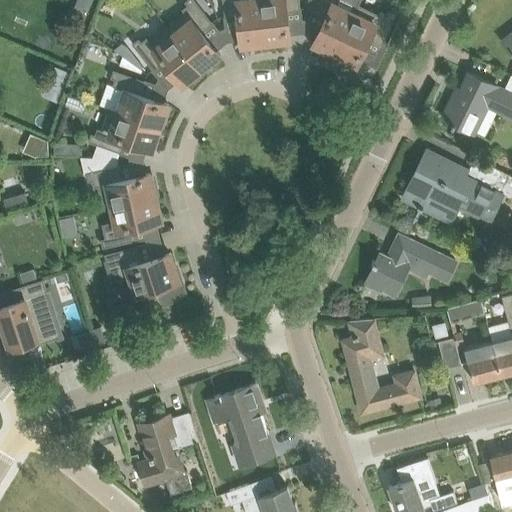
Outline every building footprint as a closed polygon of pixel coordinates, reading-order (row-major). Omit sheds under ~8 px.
[(93,0),(77,0),(72,14),(85,19),(93,0)] [(185,11),(167,25),(201,67),(203,66),(204,67),(217,57),(215,56),(219,52),(202,31),(213,22),(213,21),(212,21),(195,0),(185,0),(188,4),(182,8),(185,11)] [(266,41),(261,0),(222,0),(225,16),(224,16),(224,17),(239,15),(242,43),(266,41)] [(261,0),(266,41),(269,40),(269,42),(285,40),(285,39),(290,38),(287,10),(301,9),(301,7),(300,7),(299,0),(261,0)] [(314,42),(335,52),(359,3),(360,0),(318,0),(314,9),(313,9),(313,10),(326,16),(314,42)] [(359,3),(335,52),(338,53),(337,55),(352,62),(353,60),(357,63),(369,37),(382,43),(383,42),(397,12),(389,9),(387,13),(381,9),(379,13),(359,3)] [(201,67),(167,25),(150,39),(147,36),(141,41),(139,37),(132,42),(153,68),(152,69),(153,70),(164,61),(182,82),(201,67)] [(120,53),(128,47),(121,43),(114,49),(119,52),(120,53)] [(126,89),(118,110),(160,125),(161,123),(162,123),(168,108),(166,107),(168,102),(141,93),(146,79),(145,79),(114,68),(111,76),(115,78),(113,84),(126,89)] [(487,104),(511,115),(511,73),(511,72),(503,88),(470,71),(455,101),(452,99),(443,117),(473,132),(487,104)] [(160,125),(118,110),(109,107),(101,128),(98,127),(95,134),(91,132),(88,140),(120,151),(120,152),(121,152),(126,138),(152,148),(160,125)] [(47,140),(45,139),(38,156),(48,155),(47,140)] [(403,197),(451,221),(459,203),(490,218),(502,193),(511,198),(511,197),(511,173),(494,165),(474,156),(468,168),(427,148),(403,197)] [(103,207),(113,205),(156,195),(155,193),(157,192),(153,176),(151,177),(150,172),(123,178),(120,164),(119,164),(119,165),(86,172),(88,180),(93,179),(94,186),(98,185),(103,207)] [(25,191),(15,194),(19,205),(29,203),(25,191)] [(156,195),(113,205),(116,220),(102,223),(105,237),(101,238),(103,246),(135,239),(137,239),(134,225),(161,219),(156,195)] [(430,271),(447,279),(455,263),(399,233),(389,256),(382,252),(377,261),(373,259),(372,262),(375,264),(367,281),(394,294),(401,279),(402,279),(406,271),(426,280),(430,271)] [(137,292),(159,285),(165,301),(185,295),(176,265),(174,266),(169,252),(143,260),(137,244),(105,253),(115,284),(132,278),(137,292)] [(67,274),(56,277),(58,284),(69,281),(67,274)] [(44,278),(18,286),(18,288),(19,287),(23,299),(0,305),(0,313),(2,320),(0,320),(1,322),(2,321),(6,332),(4,333),(5,334),(6,333),(11,347),(20,344),(21,348),(58,336),(58,335),(60,334),(47,293),(48,292),(44,278)] [(511,292),(501,295),(510,329),(511,328),(511,292)] [(413,307),(431,305),(430,294),(412,296),(413,307)] [(447,306),(451,320),(485,311),(481,297),(447,306)] [(344,339),(362,410),(421,395),(414,369),(402,372),(405,380),(378,387),(370,356),(383,352),(373,317),(350,318),(354,336),(344,339)] [(448,333),(445,321),(434,324),(436,335),(448,333)] [(101,329),(91,332),(95,345),(105,342),(101,329)] [(495,350),(501,374),(511,370),(511,333),(492,338),(495,350)] [(459,362),(451,335),(437,340),(445,367),(459,362)] [(464,346),(474,381),(501,374),(495,350),(492,338),(476,343),(464,346)] [(216,396),(207,399),(214,421),(229,416),(238,440),(234,442),(241,462),(275,451),(259,402),(262,401),(255,382),(221,394),(221,392),(215,394),(216,396)] [(192,486),(187,470),(182,472),(174,447),(198,440),(193,425),(189,410),(171,416),(170,413),(140,422),(151,458),(140,462),(146,483),(166,477),(170,492),(192,486)] [(511,487),(511,449),(491,455),(497,479),(509,476),(511,487)] [(402,480),(389,485),(398,511),(405,511),(412,510),(424,505),(423,503),(431,501),(433,507),(456,499),(453,488),(439,492),(426,454),(397,464),(402,480)] [(299,511),(296,500),(294,501),(288,485),(260,495),(254,480),(226,490),(231,504),(242,500),(246,511),(255,511),(265,509),(265,511),(299,511)] [(485,480),(469,486),(473,498),(489,492),(486,482),(485,480)] [(472,511),(493,505),(491,497),(489,492),(473,498),(465,501),(436,511),(435,511),(472,511)]
